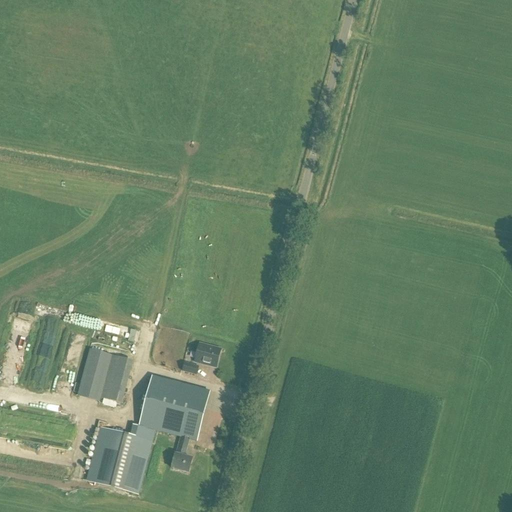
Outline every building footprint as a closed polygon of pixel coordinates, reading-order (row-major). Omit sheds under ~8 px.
[(39,304),(38,316),(54,317),(55,305),(39,304)] [(138,320),(154,323),(155,316),(139,313),(138,320)] [(101,331),(98,342),(135,351),(137,340),(101,331)] [(199,345),(195,362),(216,368),(221,351),(199,345)] [(86,350),(74,396),(96,402),(98,399),(100,390),(109,356),(86,350)] [(38,356),(35,369),(44,370),(43,376),(53,378),(56,360),(38,356)] [(134,362),(109,356),(100,390),(124,396),(134,362)] [(197,376),(199,367),(184,363),(182,372),(197,376)] [(197,442),(210,393),(152,378),(136,438),(101,429),(93,462),(91,468),(87,482),(139,495),(155,431),(180,437),(172,469),(189,473),(192,460),(185,458),(190,440),(197,442)] [(122,405),(124,396),(100,390),(98,399),(122,405)] [(16,396),(15,403),(32,406),(34,400),(16,396)] [(69,464),(71,453),(45,448),(42,459),(69,464)]
